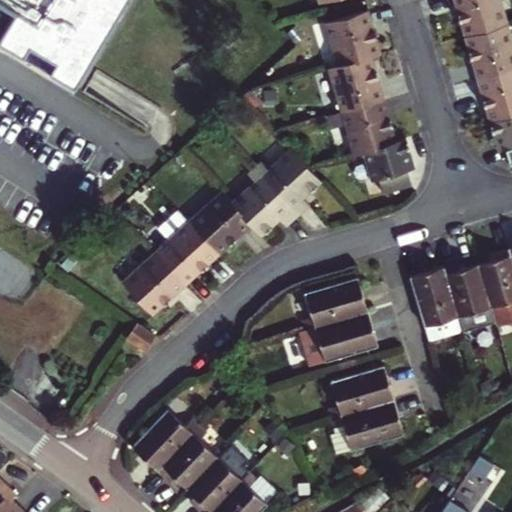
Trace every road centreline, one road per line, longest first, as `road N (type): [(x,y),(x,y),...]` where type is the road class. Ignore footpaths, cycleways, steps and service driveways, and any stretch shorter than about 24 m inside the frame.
road 1 (residential): [(79,476),(150,377),(276,269),(465,212)]
road 2 (residential): [(406,0),(465,212)]
